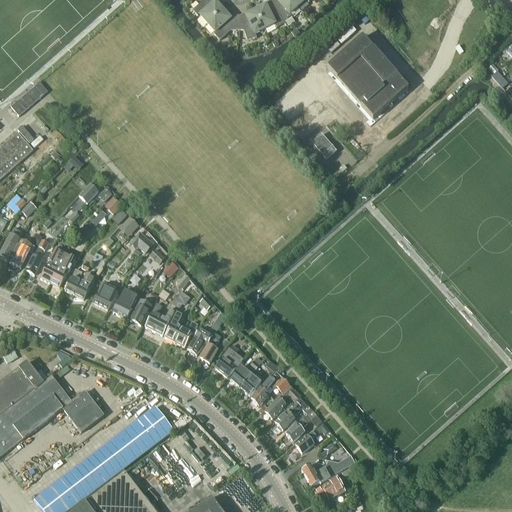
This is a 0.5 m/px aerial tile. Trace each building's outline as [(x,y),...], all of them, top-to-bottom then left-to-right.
[(218,2),(218,0),(203,0),(203,2),(192,12),(199,19),(200,18),(207,26),(222,12),(218,7),(219,7),(218,2)] [(289,15),(297,8),(289,0),(272,0),(269,2),(284,24),(292,19),(289,15)] [(308,4),(311,0),(289,0),(297,8),(305,1),(308,4)] [(276,29),(284,24),(269,2),(260,8),(260,9),(255,12),(264,31),(274,26),(276,29)] [(227,16),(227,17),(222,12),(207,26),(214,34),(213,35),(219,42),(230,32),(239,32),(239,17),(232,18),(227,16)] [(255,36),(264,31),(255,12),(250,15),(249,14),(239,17),(239,32),(243,32),(247,42),(256,39),(255,36)] [(371,51),(372,50),(362,38),(327,69),(372,121),(408,90),(396,77),(395,78),(371,51)] [(309,68),(272,100),(284,113),(323,83),(309,68)] [(496,84),(502,79),(497,73),(491,78),(496,84)] [(502,90),(507,85),(502,79),(496,84),(502,90)] [(41,87),(39,85),(27,95),(11,109),(11,110),(18,118),(47,94),(41,87)] [(0,181),(33,153),(17,134),(0,149),(0,181)] [(326,162),(336,153),(321,136),(311,145),(326,162)] [(57,149),(52,144),(47,139),(26,161),(31,165),(43,152),(49,158),(57,149)] [(56,164),(61,158),(55,153),(50,159),(56,164)] [(76,171),(83,164),(75,157),(68,165),(76,171)] [(90,186),(79,198),(87,206),(98,194),(90,186)] [(40,198),(47,191),(44,188),(37,195),(40,198)] [(103,204),(111,196),(105,190),(97,198),(103,204)] [(27,204),(35,195),(32,192),(23,201),(27,204)] [(19,212),(26,205),(21,200),(14,207),(19,212)] [(113,217),(122,208),(113,200),(104,209),(113,217)] [(27,219),(36,210),(30,204),(20,213),(27,219)] [(126,216),(129,213),(123,208),(120,212),(120,211),(111,221),(118,227),(126,217),(126,216)] [(72,225),(79,218),(74,213),(67,220),(72,225)] [(129,239),(139,228),(129,219),(119,230),(129,239)] [(46,230),(51,225),(48,221),(43,227),(46,230)] [(19,242),(22,235),(13,230),(9,237),(8,239),(0,255),(0,259),(8,264),(15,249),(19,242)] [(136,251),(144,242),(135,234),(127,243),(136,251)] [(36,248),(41,239),(35,235),(30,245),(36,248)] [(79,237),(69,248),(72,250),(74,247),(75,248),(82,240),(79,237)] [(33,258),(25,274),(34,278),(42,262),(38,260),(39,258),(40,258),(43,252),(44,253),(48,245),(41,242),(33,258)] [(152,244),(149,247),(145,243),(142,247),(146,250),(145,251),(143,249),(139,255),(142,258),(147,253),(149,254),(155,247),(152,244)] [(28,258),(31,251),(27,249),(23,255),(16,251),(9,265),(20,271),(27,258),(28,258)] [(60,255),(61,254),(53,250),(47,263),(48,264),(40,281),(50,286),(64,257),(60,255)] [(158,266),(164,260),(155,252),(150,257),(158,266)] [(96,255),(92,262),(94,263),(101,261),(102,259),(96,255)] [(68,257),(67,259),(64,257),(50,286),(59,290),(64,280),(67,274),(69,273),(75,261),(68,257)] [(176,271),(170,265),(165,271),(171,277),(176,271)] [(80,277),(81,275),(75,271),(71,279),(64,292),(74,297),(81,284),(76,281),(78,276),(80,277)] [(90,289),(94,280),(85,275),(81,284),(74,297),(83,302),(90,289)] [(190,281),(186,278),(184,276),(176,286),(183,291),(190,281)] [(107,312),(112,302),(117,293),(102,286),(93,305),(107,312)] [(199,293),(191,286),(185,294),(193,301),(199,293)] [(126,321),(136,299),(123,293),(117,305),(112,315),(126,321)] [(207,311),(212,307),(204,299),(200,303),(207,311)] [(148,314),(151,307),(140,301),(137,308),(129,322),(140,328),(148,314)] [(177,311),(180,307),(174,302),(171,307),(172,307),(177,311)] [(164,322),(160,320),(156,318),(161,309),(156,306),(151,315),(152,316),(144,330),(161,339),(169,324),(173,315),(169,313),(164,322)] [(176,328),(181,319),(176,317),(172,326),(171,326),(164,340),(173,344),(180,330),(176,328)] [(212,326),(207,335),(212,338),(217,329),(212,326)] [(192,337),(195,331),(190,328),(187,334),(180,330),(173,344),(184,350),(191,336),(192,337)] [(237,335),(239,333),(234,328),(230,332),(234,337),(235,337),(237,335)] [(194,340),(187,352),(196,358),(203,345),(207,347),(212,338),(198,331),(193,340),(194,340)] [(240,341),(243,338),(239,333),(237,335),(235,337),(240,341)] [(213,351),(220,340),(215,336),(207,348),(199,360),(209,366),(216,353),(213,351)] [(222,355),(229,345),(224,341),(217,351),(222,355)] [(18,359),(13,351),(12,350),(2,356),(7,366),(18,359)] [(242,362),(230,352),(228,351),(223,357),(224,358),(215,370),(227,380),(234,370),(235,371),(242,362)] [(61,369),(71,361),(68,357),(58,365),(61,369)] [(254,373),(262,363),(257,359),(253,363),(249,368),(254,373)] [(269,363),(265,368),(273,375),(277,370),(275,368),(273,367),(269,363)] [(0,418),(11,410),(43,385),(27,364),(19,370),(19,371),(0,385),(0,418)] [(239,390),(250,377),(240,369),(229,382),(239,390)] [(254,373),(250,377),(239,390),(249,399),(261,386),(260,385),(263,381),(254,373)] [(282,381),(279,378),(276,374),(250,400),(258,408),(268,397),(265,394),(275,384),(274,384),(276,382),(278,384),(282,381)] [(84,394),(70,405),(51,379),(43,385),(11,410),(0,418),(0,458),(6,454),(23,441),(23,442),(62,411),(81,435),(103,417),(84,394)] [(281,393),(288,387),(284,382),(277,388),(281,393)] [(292,402),(298,396),(288,387),(272,403),(268,408),(262,413),(270,420),(283,407),(279,403),(287,396),(292,402)] [(305,416),(308,413),(298,401),(295,404),(294,403),(273,424),(281,432),(287,425),(290,428),(295,424),(292,421),(289,417),(292,414),(294,416),(300,411),(305,416)] [(40,511),(69,511),(173,433),(155,409),(33,502),(40,511)] [(302,421),(286,435),(285,436),(292,444),(303,434),(300,431),(306,425),(306,426),(308,424),(309,424),(310,423),(315,429),(317,428),(317,429),(322,425),(312,413),(302,421)] [(328,434),(324,430),(322,426),(315,431),(318,436),(321,433),(324,437),(328,434)] [(310,442),(315,438),(312,434),(295,447),(301,456),(313,447),(310,442)] [(342,472),(354,466),(352,461),(350,458),(337,465),(328,463),(324,470),(329,480),(342,472)] [(324,470),(314,476),(309,467),(301,472),(311,489),(319,484),(320,486),(329,480),(324,470)] [(152,511),(124,475),(75,511),(152,511)] [(338,482),(340,481),(337,476),(328,481),(329,483),(312,493),(317,501),(325,497),(327,500),(335,495),(336,496),(343,492),(338,482)] [(351,498),(349,503),(353,505),(354,507),(356,507),(360,505),(358,499),(355,500),(351,498)] [(220,511),(211,500),(195,511),(220,511)]
